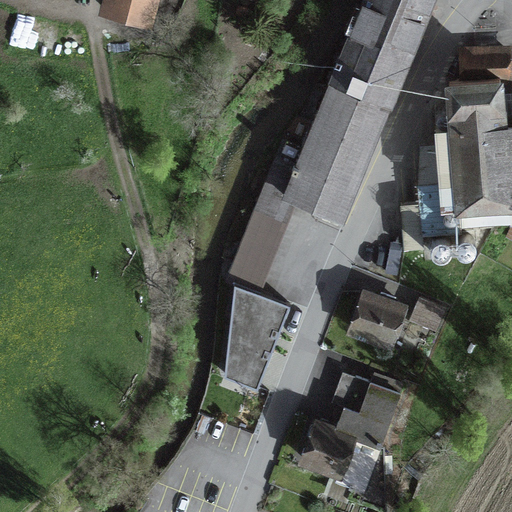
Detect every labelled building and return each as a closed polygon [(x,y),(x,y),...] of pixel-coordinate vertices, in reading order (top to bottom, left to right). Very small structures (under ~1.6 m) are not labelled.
[(115,0),(110,26),(165,38),(173,0),(115,0)] [(333,77),(388,100),(429,0),(362,0),(350,31),(333,77)] [(457,81),(499,78),(508,78),(507,48),(464,49),(465,78),(457,79),(457,81)] [(388,100),(333,77),(304,147),(285,139),(266,186),(295,198),(342,217),(388,100)] [(510,223),(503,118),(499,78),(457,81),(457,79),(449,79),(453,124),(435,125),(439,179),(416,181),(418,201),(400,203),(403,249),(423,247),(422,234),(461,231),(461,227),(510,223)] [(511,116),(503,118),(510,223),(511,222),(511,116)] [(229,279),(234,281),(258,290),(295,198),(266,186),(229,279)] [(476,243),(475,240),(473,237),(471,235),(467,234),(464,234),(461,235),(458,237),(456,240),(456,243),(456,246),(458,249),(460,252),(462,253),(466,254),(469,253),(472,252),(474,250),(476,246),(476,243)] [(446,236),(442,235),(438,235),(435,237),(432,239),(431,243),(430,246),(431,249),(433,252),(435,255),(438,256),(441,256),(444,256),(447,254),(450,252),(451,249),(451,245),(451,242),(449,238),(446,236)] [(257,386),(290,303),(258,290),(234,281),(231,308),(247,314),(224,373),(257,386)] [(364,292),(351,328),(387,341),(400,305),(364,292)] [(434,328),(443,306),(421,296),(411,318),(434,328)] [(453,394),(464,377),(451,369),(440,386),(453,394)] [(382,444),(380,443),(402,385),(373,374),(360,411),(344,405),(336,427),(318,420),(311,424),(308,432),(311,439),(303,458),(355,477),(349,495),(385,508),(382,444)]
